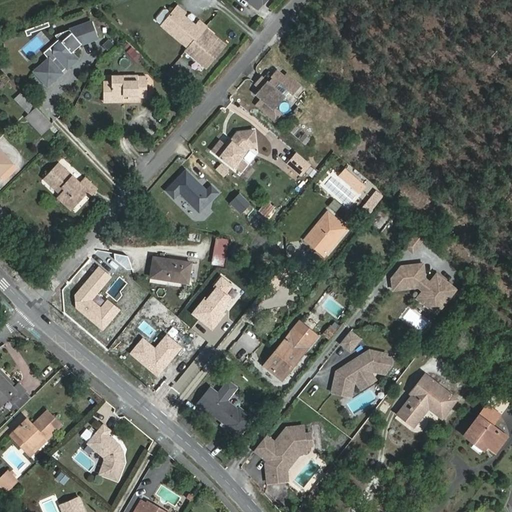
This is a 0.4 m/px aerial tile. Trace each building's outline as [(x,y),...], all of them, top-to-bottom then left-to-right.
[(174,8),(184,16),(186,13),(176,5),(174,8)] [(195,26),(184,16),(174,8),(171,11),(167,8),(163,8),(156,17),(157,21),(161,24),(161,25),(189,49),(187,51),(196,58),(213,36),(205,29),(206,27),(199,21),(195,26)] [(35,71),(48,86),(62,73),(61,72),(60,70),(65,65),(67,67),(68,68),(78,59),(72,53),(82,43),(97,38),(92,21),(70,29),(60,37),(63,40),(55,47),(55,54),(57,57),(52,62),(49,59),(35,71)] [(21,44),(10,57),(19,65),(30,51),(21,44)] [(135,63),(142,59),(134,46),(128,50),(135,63)] [(39,58),(30,51),(19,65),(28,72),(39,58)] [(269,82),(265,86),(258,80),(252,88),(257,92),(252,99),(271,115),(286,97),(289,100),(297,90),(283,79),(281,81),(273,74),(268,81),(269,82)] [(138,82),(146,82),(147,76),(112,75),(112,82),(103,81),(103,97),(124,98),(127,98),(127,100),(138,100),(138,97),(138,82)] [(146,97),(146,82),(138,82),(138,97),(146,97)] [(13,99),(26,113),(34,106),(20,92),(13,99)] [(36,107),(41,112),(48,105),(36,93),(29,100),(36,107)] [(41,133),(52,123),(41,112),(36,107),(26,116),(41,133)] [(306,144),(310,138),(291,124),(286,130),(306,144)] [(239,162),(247,153),(254,151),(251,136),(237,138),(233,140),(226,149),(223,152),(220,150),(217,147),(211,154),(232,171),(232,170),(239,162)] [(0,173),(11,164),(0,152),(0,173)] [(309,164),(295,154),(288,165),(302,175),(309,164)] [(60,194),(75,207),(89,191),(85,187),(90,181),(85,177),(80,182),(58,162),(45,177),(59,190),(63,186),(65,188),(61,192),(60,194)] [(245,167),(239,162),(232,170),(239,176),(245,167)] [(11,164),(0,173),(0,175),(5,180),(16,169),(11,164)] [(305,172),(312,177),(317,169),(310,164),(305,172)] [(350,165),(357,172),(359,171),(351,164),(350,165)] [(354,176),(357,172),(350,165),(347,169),(345,168),(338,176),(358,194),(366,186),(354,176)] [(183,180),(179,185),(185,189),(189,184),(183,180)] [(98,188),(90,181),(85,187),(89,191),(93,194),(98,188)] [(179,185),(165,202),(174,209),(179,203),(201,220),(218,199),(210,193),(206,198),(189,184),(185,189),(179,185)] [(377,190),(374,194),(379,202),(383,196),(377,190)] [(60,194),(56,198),(71,211),(75,207),(60,194)] [(379,202),(374,194),(365,204),(372,210),(379,202)] [(0,223),(12,212),(3,202),(0,204),(0,223)] [(324,255),(346,228),(327,213),(305,240),(324,255)] [(199,242),(200,235),(190,234),(189,241),(199,242)] [(224,267),(229,241),(217,238),(212,265),(224,267)] [(420,244),(412,238),(401,252),(408,259),(420,244)] [(129,260),(118,258),(118,264),(128,272),(133,273),(129,260)] [(186,283),(189,263),(154,258),(151,277),(186,283)] [(451,293),(432,278),(425,287),(421,284),(419,268),(397,270),(388,282),(389,293),(416,290),(420,294),(414,302),(425,311),(428,307),(430,307),(437,312),(451,293)] [(95,303),(114,281),(103,271),(79,299),(80,313),(105,335),(122,316),(110,306),(105,312),(95,303)] [(191,313),(211,328),(232,300),(224,294),(231,285),(220,276),(213,286),(214,287),(206,298),(204,297),(191,313)] [(428,307),(425,311),(433,317),(437,312),(430,307),(428,307)] [(307,313),(297,325),(264,366),(281,380),(314,339),(309,334),(318,323),(307,313)] [(324,327),(318,323),(309,334),(314,339),(324,327)] [(325,337),(329,341),(335,333),(331,330),(325,337)] [(130,353),(157,375),(162,369),(160,368),(166,360),(168,362),(180,347),(166,335),(154,349),(142,339),(130,353)] [(357,343),(347,335),(337,347),(347,355),(357,343)] [(366,354),(333,375),(329,395),(348,399),(351,386),(353,385),(368,376),(370,374),(380,376),(382,367),(388,368),(389,362),(382,360),(383,358),(366,354)] [(382,377),(388,368),(382,367),(380,376),(382,377)] [(12,402),(26,389),(19,383),(12,390),(0,378),(2,377),(0,375),(0,404),(7,397),(12,402)] [(410,393),(412,395),(415,392),(423,399),(435,383),(425,375),(410,393)] [(368,376),(353,385),(358,392),(372,383),(368,376)] [(238,408),(237,410),(225,401),(235,388),(227,381),(217,394),(209,388),(198,402),(196,405),(204,411),(206,409),(225,424),(224,426),(237,437),(252,419),(238,408)] [(415,392),(412,395),(398,413),(413,426),(428,408),(441,418),(456,399),(435,383),(423,399),(415,392)] [(26,389),(12,402),(18,408),(32,396),(26,389)] [(500,415),(486,405),(464,435),(474,443),(471,447),(478,453),(481,453),(487,445),(496,452),(507,437),(492,426),(500,415)] [(43,436),(46,439),(61,425),(47,410),(32,424),(27,419),(15,430),(31,446),(43,436)] [(103,424),(87,442),(104,456),(104,460),(98,473),(116,480),(124,463),(122,447),(107,434),(110,430),(103,424)] [(266,467),(267,483),(281,482),(280,468),(296,448),(304,447),(304,441),(310,441),(310,435),(304,435),(303,427),(286,428),(274,443),(266,436),(254,450),(265,459),(267,458),(271,461),(269,463),(266,467)] [(30,455),(46,439),(43,436),(31,446),(15,430),(11,434),(30,455)] [(280,468),(281,482),(287,481),(286,470),(299,454),(305,453),(304,447),(296,448),(280,468)] [(57,467),(52,473),(63,483),(68,477),(57,467)] [(8,473),(0,480),(0,486),(6,493),(17,482),(8,473)] [(67,511),(83,511),(76,497),(63,503),(67,511)] [(163,511),(149,503),(147,506),(139,501),(133,511),(163,511)] [(67,511),(63,503),(58,505),(60,511),(67,511)]
